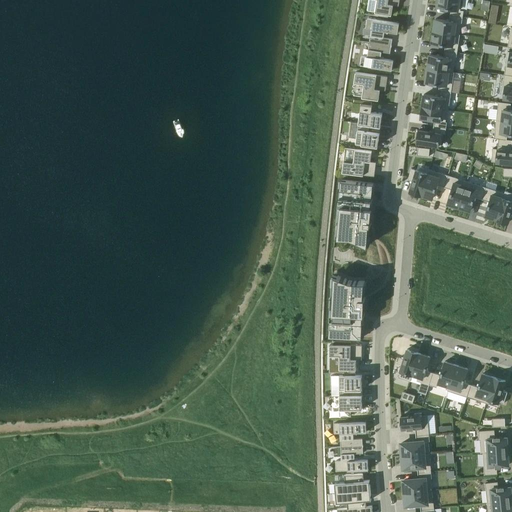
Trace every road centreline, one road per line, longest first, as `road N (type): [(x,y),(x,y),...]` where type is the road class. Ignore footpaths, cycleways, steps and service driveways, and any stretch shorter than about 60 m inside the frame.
road 1 (residential): [(409,216),(390,194),(419,0)]
road 2 (residential): [(387,511),(380,341),(382,330),(401,325)]
